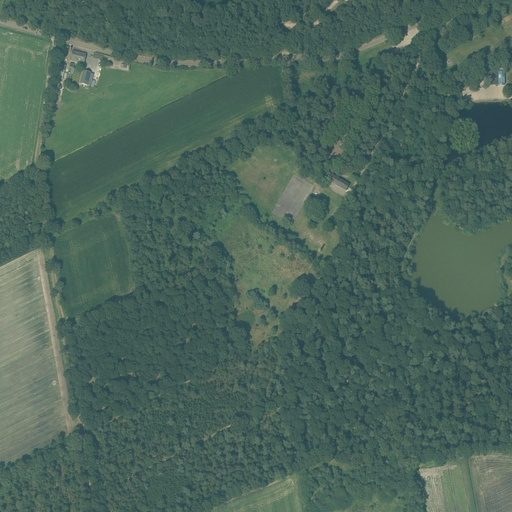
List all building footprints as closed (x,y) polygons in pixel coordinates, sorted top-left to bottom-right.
[(72,51),(71,56),(70,61),(83,64),(86,54),(72,51)] [(95,53),(93,57),(102,61),(104,57),(95,53)] [(83,70),(80,84),(87,86),(88,84),(91,72),(88,72),(83,70)] [(486,81),(486,86),(505,86),(505,71),(486,71),(486,81)] [(336,184),(346,190),(350,185),(330,173),(327,179),(336,184)]
